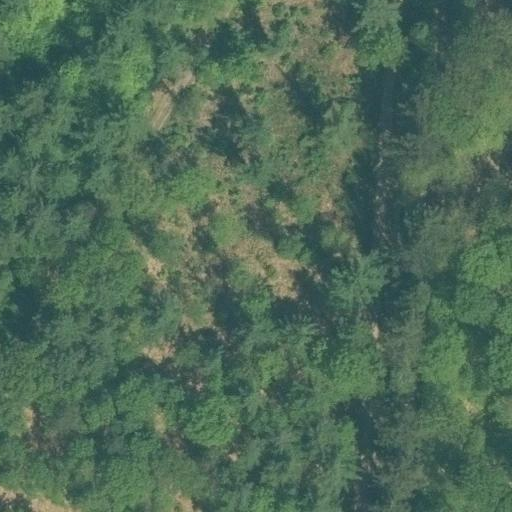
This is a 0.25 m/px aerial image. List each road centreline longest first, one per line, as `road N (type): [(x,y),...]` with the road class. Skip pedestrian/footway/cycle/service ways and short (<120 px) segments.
road 1 (track): [(393,0),(355,511)]
road 2 (track): [(254,0),(106,205),(0,380)]
